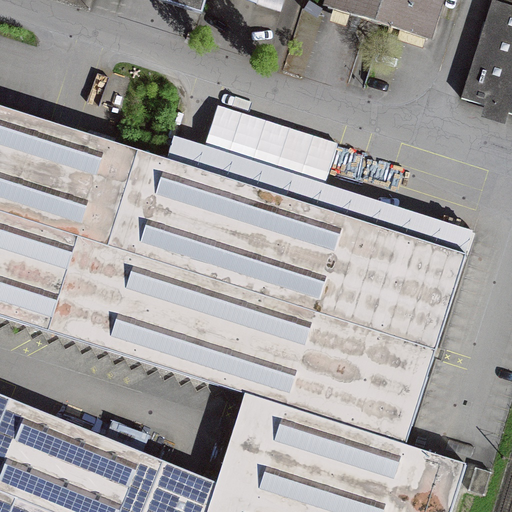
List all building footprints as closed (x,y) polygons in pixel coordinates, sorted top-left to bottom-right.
[(153,0),(202,15),(206,0),(153,0)] [(330,0),(328,9),(376,24),(383,0),(330,0)] [(427,40),(439,0),(383,0),(376,24),(427,40)] [(511,0),(497,0),(497,2),(492,1),(461,99),(511,114),(511,0)] [(0,316),(245,394),(216,484),(207,511),(450,511),(458,490),(466,465),(406,445),(466,255),(0,107),(0,316)] [(0,511),(207,511),(216,484),(10,399),(0,395),(0,511)] [(484,495),(491,472),(475,468),(468,490),(484,495)]
